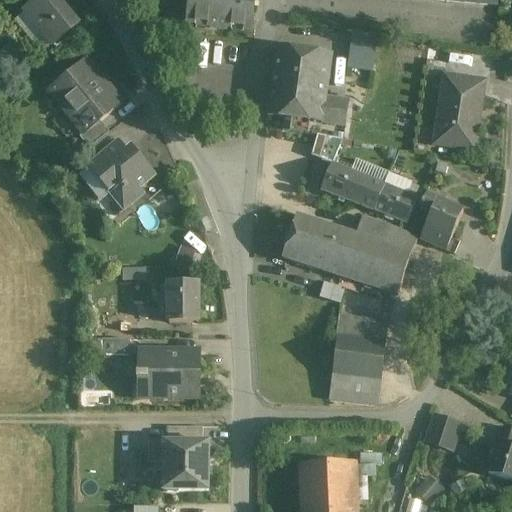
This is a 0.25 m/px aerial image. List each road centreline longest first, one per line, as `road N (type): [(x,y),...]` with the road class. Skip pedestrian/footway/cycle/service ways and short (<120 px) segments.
road 1 (residential): [(511,201),(487,299),(420,415),(238,418)]
road 2 (unclassified): [(112,0),(234,214)]
road 3 (track): [(238,418),(0,417)]
road 4 (residential): [(273,0),(253,162),(234,214)]
road 5 (residential): [(234,214),(238,418)]
